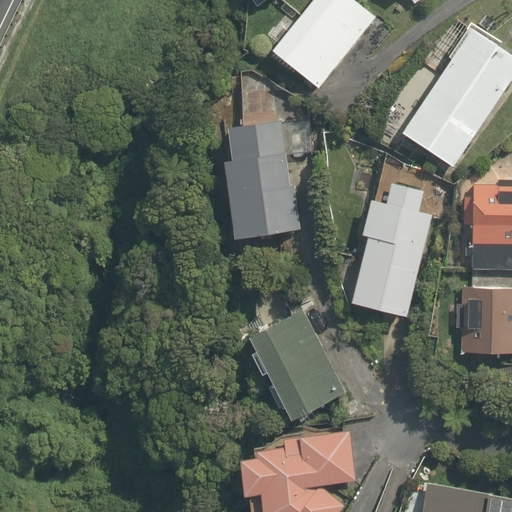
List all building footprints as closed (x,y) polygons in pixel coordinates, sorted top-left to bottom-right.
[(282,0),(294,9),(266,45),(315,85),(372,14),(354,0),(282,0)] [(452,164),(511,74),(511,54),(463,22),(394,126),(452,164)] [(288,229),(282,117),(214,125),(220,233),(288,229)] [(359,189),(371,193),(343,295),(403,312),(439,184),(378,167),(366,164),(359,189)] [(511,243),(511,177),(494,176),(493,183),(459,181),(457,217),(468,218),(467,241),(511,243)] [(511,350),(511,280),(461,280),(460,349),(511,350)] [(341,394),(296,297),(236,325),(281,422),(341,394)] [(229,451),(229,487),(250,487),(254,511),(255,511),(333,511),(341,504),(313,479),(350,479),(350,430),(275,430),(275,440),(245,440),(245,451),(229,451)] [(406,511),(511,511),(511,497),(410,483),(406,511)]
